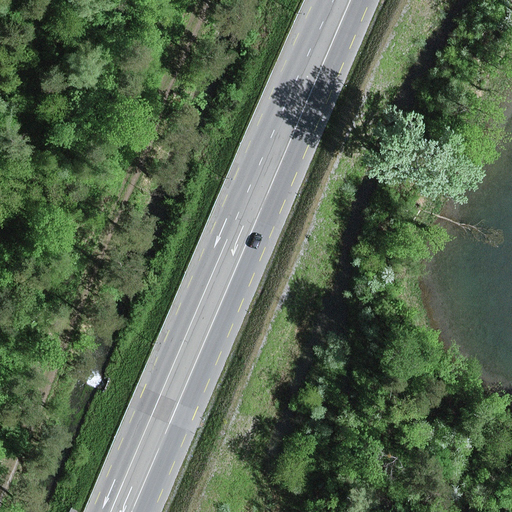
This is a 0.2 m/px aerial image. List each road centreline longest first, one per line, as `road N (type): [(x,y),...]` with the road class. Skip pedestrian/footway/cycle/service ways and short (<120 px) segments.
road 1 (primary): [(127,511),(347,0)]
road 2 (track): [(154,0),(137,56),(92,145),(30,239),(0,370)]
